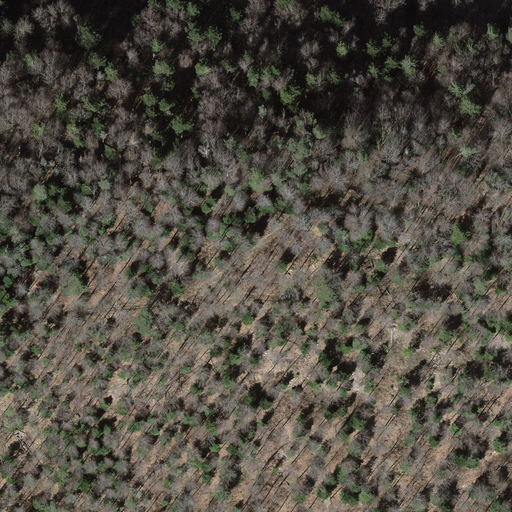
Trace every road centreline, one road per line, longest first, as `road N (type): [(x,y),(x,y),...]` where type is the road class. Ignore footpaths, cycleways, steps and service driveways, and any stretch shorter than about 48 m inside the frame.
road 1 (track): [(511,284),(183,299),(0,318)]
road 2 (track): [(183,299),(312,202)]
road 3 (track): [(511,466),(373,511)]
